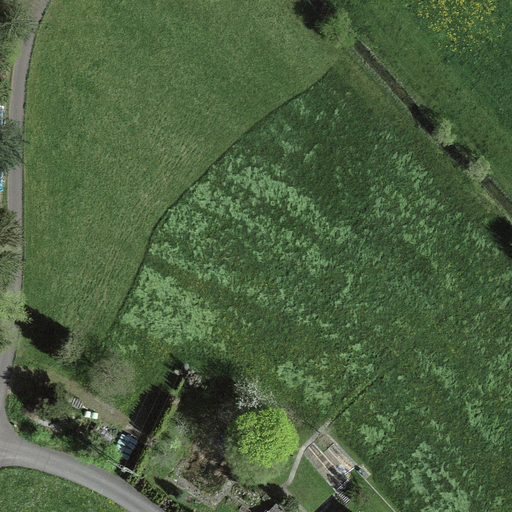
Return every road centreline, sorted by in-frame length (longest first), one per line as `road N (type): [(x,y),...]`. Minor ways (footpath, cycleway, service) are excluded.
road 1 (track): [(0,364),(15,248),(20,57),(41,0)]
road 2 (residential): [(0,448),(58,465),(147,511)]
